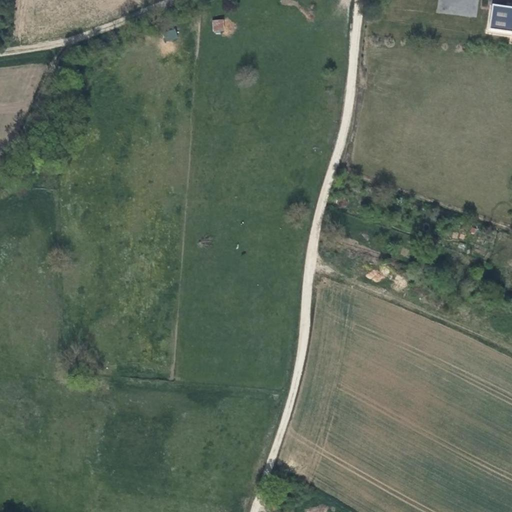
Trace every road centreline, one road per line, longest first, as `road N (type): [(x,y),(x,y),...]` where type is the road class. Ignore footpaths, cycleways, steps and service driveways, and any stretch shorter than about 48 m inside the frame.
road 1 (track): [(255,511),(300,365),(314,236),(349,104),(358,0)]
road 2 (track): [(179,0),(62,42),(0,52)]
